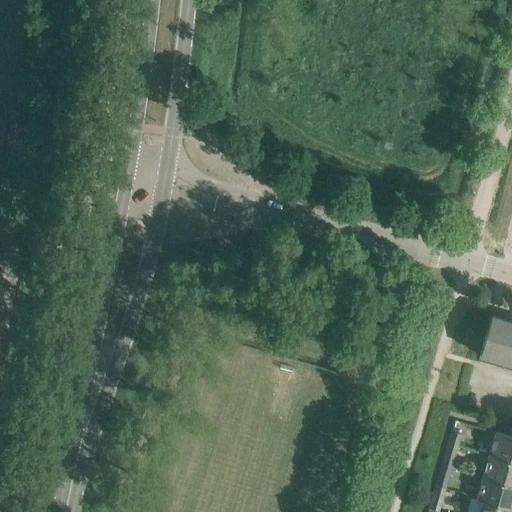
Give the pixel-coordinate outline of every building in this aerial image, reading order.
[(511,321),(491,315),(480,354),(481,355),(483,349),(497,353),(495,359),(511,363),(511,321)] [(461,434),(452,431),(448,442),(458,445),(461,434)] [(511,460),(511,436),(496,432),(489,454),(511,460)] [(451,466),(458,445),(448,442),(442,464),(451,466)] [(511,484),(511,460),(489,454),(483,476),(511,484)] [(445,489),(451,466),(442,464),(436,486),(445,489)] [(511,507),(510,507),(511,500),(511,484),(483,476),(477,498),(511,508),(511,507)] [(439,510),(445,489),(436,486),(429,508),(439,510)] [(511,511),(511,508),(477,498),(476,499),(483,500),(479,511),(511,511)]
